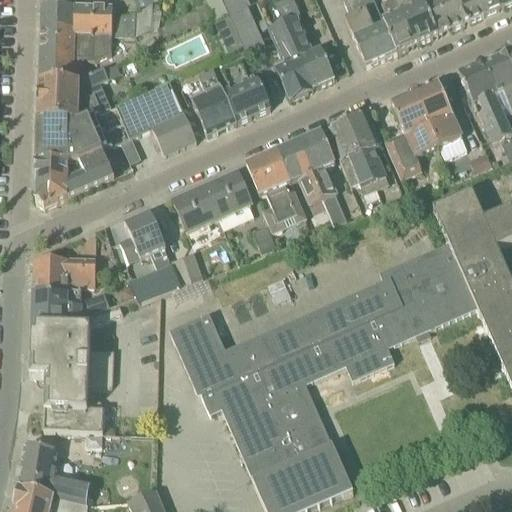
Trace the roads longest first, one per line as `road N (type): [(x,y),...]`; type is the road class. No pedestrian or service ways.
road 1 (residential): [(16,247),(511,33)]
road 2 (residential): [(16,247),(27,0)]
road 3 (residential): [(0,459),(9,420),(16,247)]
